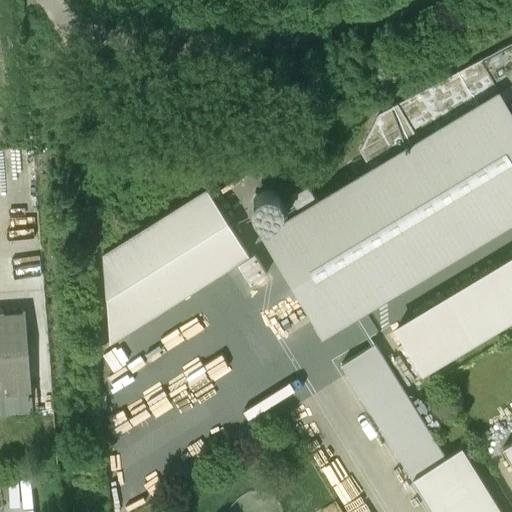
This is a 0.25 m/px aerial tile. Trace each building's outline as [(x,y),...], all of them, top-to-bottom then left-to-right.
[(511,43),(379,113),(360,150),(372,171),(265,235),(323,332),(511,218),(511,116),(499,95),(511,86),(511,43)] [(207,189),(103,255),(110,342),(249,255),(207,189)] [(511,260),(396,330),(423,375),(511,321),(511,260)] [(25,312),(0,314),(0,414),(54,410),(52,379),(30,381),(25,312)] [(501,511),(462,448),(446,458),(429,432),(440,425),(432,412),(421,418),(412,404),(375,344),(342,364),(433,511),(501,511)] [(511,443),(502,449),(511,464),(511,443)]
